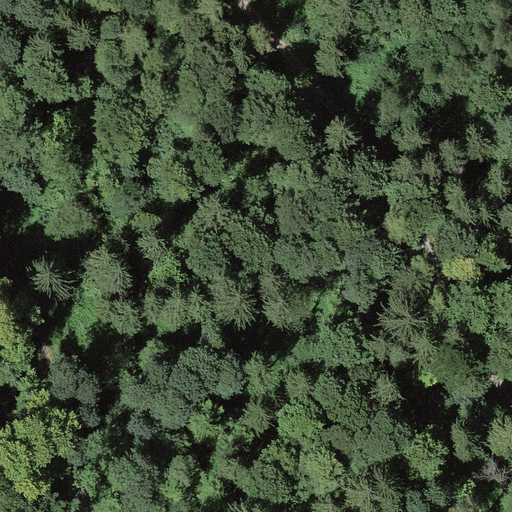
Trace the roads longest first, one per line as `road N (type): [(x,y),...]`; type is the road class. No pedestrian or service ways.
road 1 (track): [(511,413),(408,209),(241,0)]
road 2 (track): [(0,245),(32,312),(85,511)]
